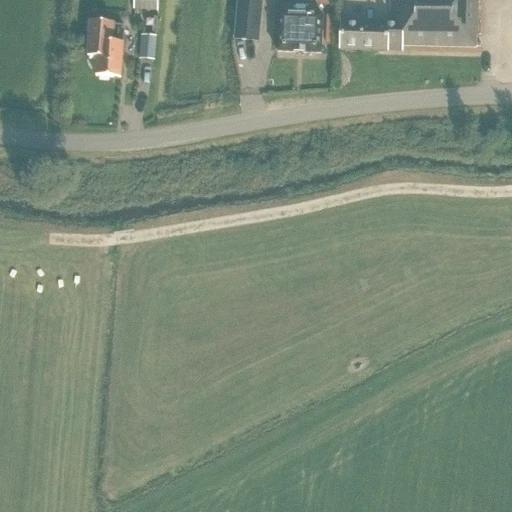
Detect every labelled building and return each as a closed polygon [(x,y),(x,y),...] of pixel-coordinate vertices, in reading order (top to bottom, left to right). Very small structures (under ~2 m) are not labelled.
[(157,11),(158,0),(134,0),(133,9),(157,11)] [(236,0),(233,40),(258,42),(262,0),(236,0)] [(402,51),(402,46),(476,48),(477,0),(390,0),(390,22),(390,25),(341,23),(340,49),(402,51)] [(277,52),(321,54),(322,18),(278,16),(277,52)] [(90,22),(87,57),(97,57),(95,77),(120,79),(123,44),(124,27),(113,26),(114,24),(90,22)] [(138,58),(153,59),(156,36),(139,35),(138,58)]
